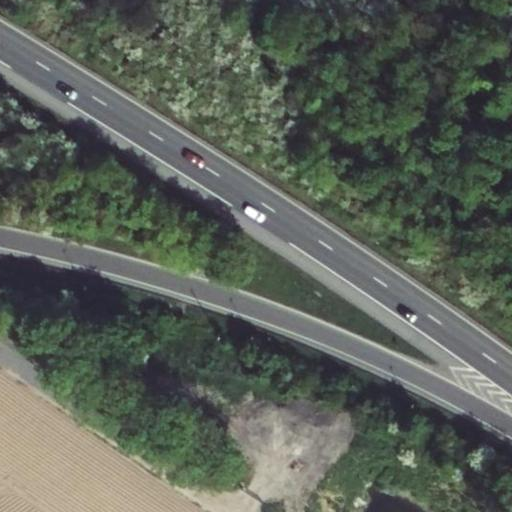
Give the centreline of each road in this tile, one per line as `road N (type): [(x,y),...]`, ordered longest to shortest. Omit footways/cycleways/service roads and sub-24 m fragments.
road 1 (motorway): [(0,40),(511,375)]
road 2 (trunk): [(0,237),(273,314),(365,351),(511,429)]
road 3 (track): [(214,511),(0,360)]
